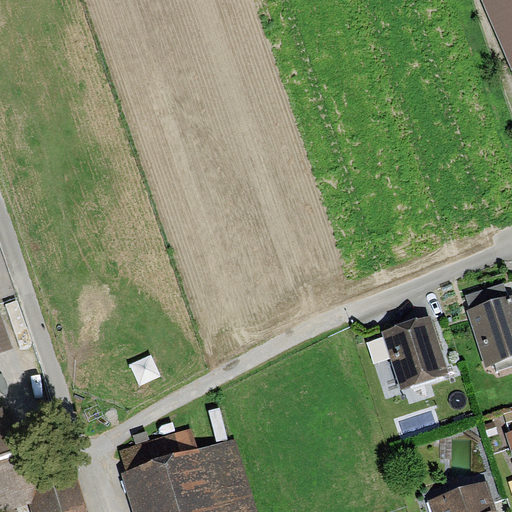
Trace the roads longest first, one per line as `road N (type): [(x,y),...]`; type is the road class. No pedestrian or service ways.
road 1 (track): [(83,452),(350,310)]
road 2 (unclassified): [(0,191),(83,452)]
road 3 (residential): [(350,310),(511,243)]
